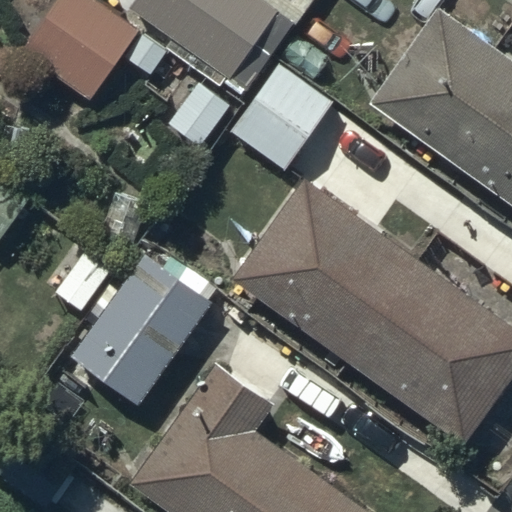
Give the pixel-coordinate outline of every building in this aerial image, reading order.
[(167,51),(95,0),(56,0),(21,50),(90,100),(122,55),(150,75),(167,51)] [(133,0),(128,8),(227,81),(278,12),(266,3),(267,0),(133,0)] [(511,58),(440,6),(370,101),(511,205),(511,58)] [(334,103),(279,63),(231,130),(286,170),(334,103)] [(231,104),(199,81),(168,124),(200,147),(231,104)] [(511,326),(303,178),(232,279),(463,443),(511,374),(511,326)] [(0,179),(0,238),(28,200),(0,179)] [(93,229),(133,243),(148,202),(108,188),(93,229)] [(211,303),(144,255),(70,358),(138,406),(211,303)] [(273,405),(214,364),(128,485),(166,511),(366,511),(253,433),(273,405)] [(13,424),(0,442),(0,478),(45,510),(75,466),(13,424)]
